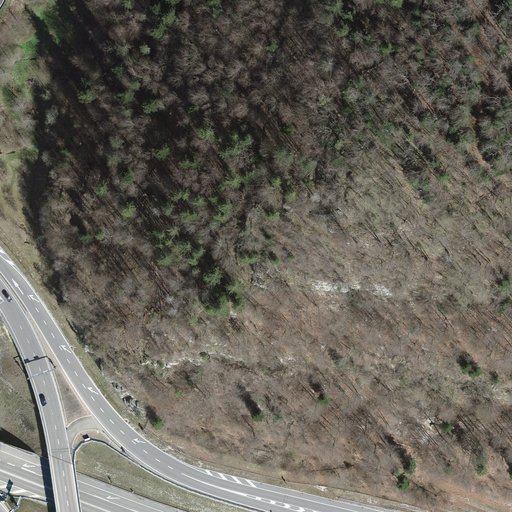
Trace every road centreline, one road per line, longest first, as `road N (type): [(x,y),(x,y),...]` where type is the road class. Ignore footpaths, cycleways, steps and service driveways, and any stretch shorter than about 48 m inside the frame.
road 1 (trunk): [(160,462),(93,400),(0,261)]
road 2 (trunk): [(0,291),(43,381),(69,511)]
road 3 (trunk): [(346,511),(160,462)]
road 4 (trunk): [(289,511),(160,462)]
